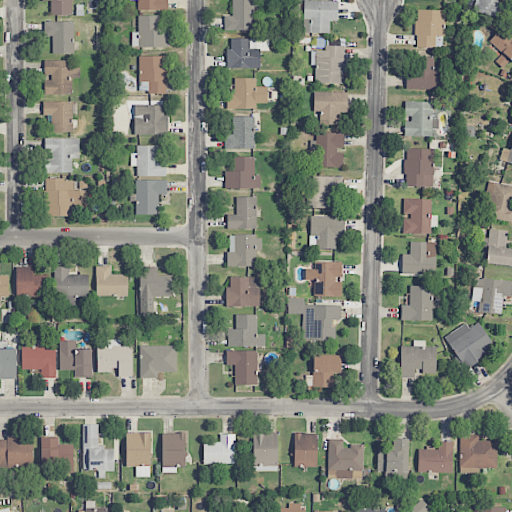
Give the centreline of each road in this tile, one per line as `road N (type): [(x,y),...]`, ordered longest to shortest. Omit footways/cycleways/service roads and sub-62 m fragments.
road 1 (residential): [(0,406),(424,410),(464,404),(496,387)]
road 2 (residential): [(368,409),(378,0)]
road 3 (residential): [(196,0),(199,406)]
road 4 (residential): [(14,0),(16,237)]
road 5 (residential): [(0,237),(197,236)]
